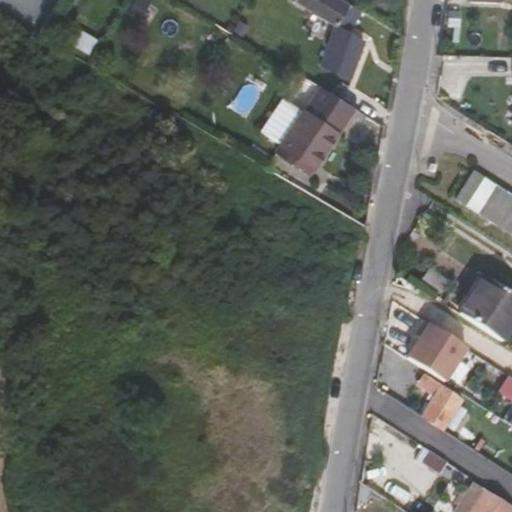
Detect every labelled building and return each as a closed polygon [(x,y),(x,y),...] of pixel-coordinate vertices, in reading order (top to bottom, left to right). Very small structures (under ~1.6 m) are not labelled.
[(360,11),(349,5),(348,6),(337,0),(294,0),(346,32),(360,11)] [(343,123),(310,102),(277,152),(294,165),(298,159),(313,169),(343,123)] [(511,196),(473,172),(454,200),(511,237),(511,196)] [(459,316),(501,343),(511,325),(511,297),(483,278),(459,316)] [(456,408),(460,401),(423,377),(418,387),(435,397),(422,418),(442,430),(456,408)] [(511,431),(462,398),(460,401),(456,408),(483,427),(481,430),(511,450),(511,431)] [(451,457),(434,446),(423,463),(440,474),(451,457)] [(511,466),(505,462),(492,483),(504,491),(511,478),(511,466)] [(511,511),(511,510),(484,493),(472,485),(465,496),(458,506),(454,511),(511,511)] [(458,506),(465,496),(460,493),(454,504),(458,506)]
